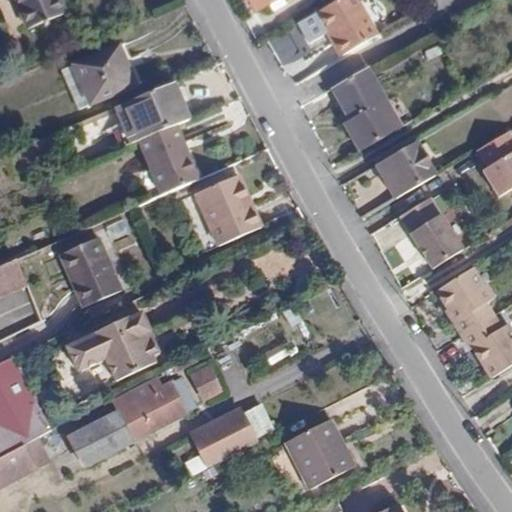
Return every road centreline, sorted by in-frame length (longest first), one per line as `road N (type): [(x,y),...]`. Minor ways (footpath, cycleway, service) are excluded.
road 1 (residential): [(211,0),(360,279),(511,511)]
road 2 (unknown): [(315,196),(511,72)]
road 3 (unknown): [(25,511),(133,456)]
